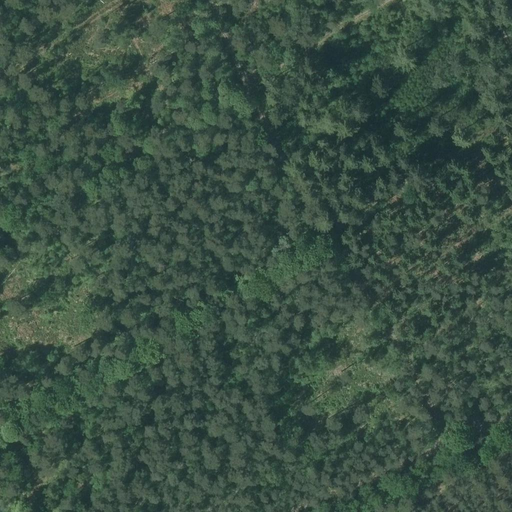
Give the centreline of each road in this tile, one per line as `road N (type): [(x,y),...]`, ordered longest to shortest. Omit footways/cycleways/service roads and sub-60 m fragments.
road 1 (track): [(0,217),(391,0)]
road 2 (track): [(287,511),(511,403)]
